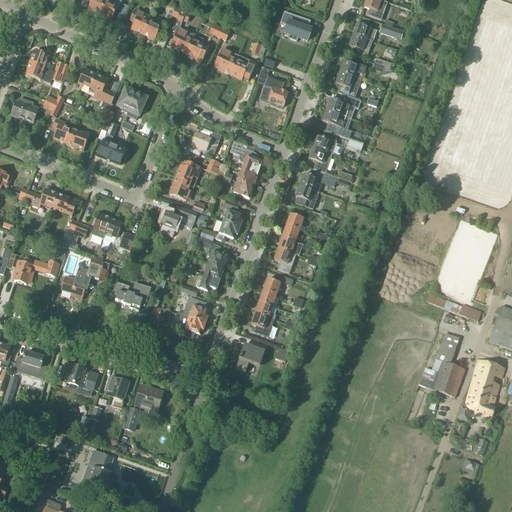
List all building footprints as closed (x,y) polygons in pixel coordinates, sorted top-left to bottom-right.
[(92,0),(87,12),(99,17),(106,0),(106,2),(102,0),(92,0)] [(114,1),(111,0),(106,0),(99,17),(111,22),(118,7),(113,5),(114,1)] [(375,0),(366,0),(363,9),(377,14),(381,2),(375,0)] [(122,6),(115,22),(121,25),(128,8),(122,6)] [(176,8),(171,18),(176,20),(177,20),(181,10),(176,8)] [(130,22),(134,24),(131,31),(143,37),(151,18),(145,15),(146,15),(135,10),(130,22)] [(170,35),(179,40),(174,51),(186,57),(194,38),(182,33),(183,32),(179,30),(182,22),(187,25),(192,15),(181,10),(177,20),(176,20),(170,35)] [(283,14),(279,25),(287,27),(284,35),(289,37),(287,40),(297,43),(298,40),(307,43),(311,32),(308,31),(310,23),(283,14)] [(151,18),(143,37),(154,43),(163,23),(151,18)] [(213,25),(208,35),(220,40),(225,30),(213,25)] [(366,41),(368,41),(367,43),(369,44),(370,43),(372,44),(376,32),(357,25),(353,37),(366,41)] [(383,26),(380,34),(389,37),(389,35),(391,29),(383,26)] [(403,33),(397,31),(391,29),(389,35),(401,39),(403,33)] [(225,30),(220,40),(226,43),(230,32),(225,30)] [(186,57),(198,62),(198,61),(202,63),(209,49),(202,46),(204,41),(195,37),(194,38),(186,57)] [(366,41),(353,37),(348,48),(363,53),(365,48),(370,50),(372,44),(370,43),(369,44),(367,43),(368,41),(366,41)] [(266,49),(255,45),(251,55),(262,59),(266,49)] [(389,50),(388,49),(386,55),(394,58),(396,52),(389,50)] [(238,59),(239,57),(222,50),(213,69),(230,77),(238,59)] [(50,58),(34,52),(29,65),(44,70),(45,70),(47,64),(50,58)] [(239,59),(238,59),(230,77),(241,82),(250,63),(239,58),(239,59)] [(391,65),(376,60),(374,66),(389,71),(391,65)] [(357,68),(343,63),(339,74),(360,82),(365,69),(358,66),(357,68)] [(57,64),(54,74),(61,76),(64,66),(57,64)] [(29,65),(25,77),(50,86),(52,81),(63,86),(66,78),(61,76),(54,74),(45,70),(44,70),(29,65)] [(64,66),(61,76),(66,78),(70,68),(64,66)] [(372,71),(387,77),(389,71),(374,66),(372,71)] [(273,74),(262,70),(257,84),(264,87),(266,80),(270,81),(273,74)] [(77,86),(83,89),(83,88),(89,91),(96,77),(84,72),(77,86)] [(335,86),(343,89),(341,96),(360,103),(351,99),(358,81),(360,82),(339,74),(335,86)] [(101,109),(103,110),(99,119),(105,122),(108,112),(117,95),(105,89),(108,82),(96,77),(89,91),(95,94),(92,100),(102,105),(101,109)] [(263,89),(259,101),(283,109),(288,95),(280,92),(282,88),(275,86),(272,92),(263,89)] [(117,109),(122,111),(121,113),(127,115),(136,95),(135,95),(136,93),(132,91),(130,93),(125,90),(117,109)] [(127,115),(133,118),(134,116),(139,119),(147,100),(142,98),(142,96),(138,94),(137,96),(136,95),(127,115)] [(326,112),(348,120),(351,121),(355,110),(357,111),(360,103),(341,96),(338,104),(330,101),(326,112)] [(57,101),(47,97),(45,103),(54,107),(57,101)] [(57,101),(54,107),(60,110),(64,101),(58,98),(57,101)] [(368,99),(366,105),(376,109),(378,103),(368,99)] [(21,105),(16,103),(10,117),(33,126),(39,110),(32,107),(33,105),(23,101),(21,105)] [(40,113),(47,116),(49,117),(51,113),(54,107),(45,103),(42,109),(40,113)] [(51,113),(49,117),(55,120),(60,110),(54,107),(51,113)] [(114,114),(108,112),(105,122),(111,124),(114,114)] [(322,123),(330,126),(328,134),(348,141),(351,133),(345,131),(348,120),(326,112),(322,123)] [(95,129),(101,131),(105,122),(99,119),(95,129)] [(71,131),(64,128),(66,125),(56,121),(52,131),(56,132),(53,141),(65,146),(71,131)] [(107,134),(111,124),(105,122),(101,131),(107,134)] [(121,129),(132,134),(134,128),(123,123),(121,129)] [(77,133),(71,131),(65,146),(83,153),(90,136),(83,133),(83,135),(77,133)] [(191,148),(189,154),(199,158),(201,152),(205,154),(208,147),(210,148),(213,147),(215,142),(210,141),(211,139),(196,134),(191,148)] [(112,139),(106,137),(104,143),(103,142),(97,158),(119,167),(125,151),(110,145),(112,139)] [(324,141),(316,138),(312,150),(332,156),(337,143),(325,139),(324,141)] [(363,146),(349,141),(347,147),(361,152),(363,146)] [(247,148),(234,144),(230,154),(238,157),(238,158),(238,159),(238,160),(238,161),(239,162),(239,163),(240,164),(242,165),(243,165),(240,172),(257,178),(257,177),(260,168),(257,167),(258,163),(256,163),(257,160),(257,159),(257,158),(256,156),(255,155),(253,154),(245,152),(247,148)] [(308,161),(319,165),(319,167),(327,170),(332,156),(312,150),(308,161)] [(221,165),(210,161),(208,167),(218,171),(221,165)] [(183,168),(181,168),(176,180),(195,187),(201,170),(185,164),(183,168)] [(206,172),(215,176),(212,182),(219,185),(223,173),(218,171),(208,167),(206,172)] [(257,178),(240,172),(236,183),(253,189),(254,185),(255,185),(257,182),(257,178)] [(315,172),(312,179),(303,176),(299,187),(318,194),(321,185),(334,189),(337,180),(315,172)] [(0,193),(5,195),(7,189),(8,190),(12,178),(0,173),(0,193)] [(337,180),(349,184),(352,177),(339,173),(337,180)] [(176,197),(175,199),(188,204),(190,199),(195,187),(176,180),(169,197),(172,198),(173,196),(176,197)] [(253,189),(236,183),(232,194),(249,200),(251,197),(252,193),(251,193),(253,189)] [(312,211),(318,194),(299,187),(298,189),(297,190),(295,195),(296,196),(295,198),(297,199),(295,205),(312,211)] [(27,192),(22,190),(18,201),(23,203),(24,202),(27,192)] [(40,207),(45,209),(45,208),(51,211),(57,196),(45,191),(42,198),(35,196),(31,206),(39,209),(40,207)] [(27,192),(24,202),(23,203),(29,205),(33,195),(27,192)] [(65,216),(67,217),(67,218),(71,219),(77,205),(69,202),(69,201),(57,196),(51,211),(58,213),(58,214),(65,217),(65,216)] [(226,202),(224,205),(223,208),(237,213),(239,208),(226,202)] [(193,211),(204,215),(206,209),(195,206),(193,211)] [(160,227),(161,227),(158,234),(172,239),(174,233),(175,233),(178,225),(191,231),(197,217),(176,208),(173,217),(165,213),(160,227)] [(242,218),(226,212),(222,224),(239,230),(242,223),(240,223),(242,218)] [(98,216),(92,232),(91,236),(103,241),(105,234),(110,221),(98,216)] [(203,229),(207,219),(199,216),(195,226),(203,229)] [(290,216),(286,227),(300,232),(303,234),(305,229),(301,228),(304,221),(290,216)] [(1,228),(11,233),(15,225),(5,221),(1,228)] [(113,245),(119,247),(117,253),(128,257),(136,239),(125,235),(120,233),(123,226),(110,221),(105,234),(112,237),(111,238),(115,239),(113,245)] [(59,248),(67,251),(77,224),(71,222),(68,230),(66,229),(59,248)] [(77,224),(67,251),(75,254),(79,242),(78,240),(80,235),(85,237),(89,229),(77,224)] [(214,241),(222,244),(225,238),(234,241),(236,236),(237,237),(239,230),(222,224),(218,236),(203,230),(199,238),(213,243),(214,241)] [(300,232),(286,227),(282,239),(295,244),(300,232)] [(196,237),(189,234),(186,244),(192,247),(196,237)] [(318,234),(314,245),(323,248),(327,238),(318,234)] [(199,238),(199,239),(196,247),(209,252),(213,243),(199,238)] [(295,244),(282,239),(278,250),(291,255),(295,244)] [(56,250),(55,253),(53,257),(63,260),(66,253),(56,250)] [(278,250),(274,262),(281,264),(279,272),(288,275),(295,257),(291,255),(278,250)] [(228,260),(211,253),(207,265),(224,271),(225,267),(228,263),(228,260)] [(2,258),(1,264),(0,263),(0,276),(3,277),(8,260),(2,258)] [(89,278),(104,283),(110,266),(92,260),(88,271),(79,269),(75,281),(66,278),(61,292),(71,295),(70,298),(82,301),(89,278)] [(13,280),(16,281),(16,283),(26,287),(27,285),(29,285),(35,268),(30,266),(31,264),(24,261),(23,264),(19,263),(13,280)] [(58,265),(50,263),(46,276),(54,278),(58,265)] [(224,271),(207,265),(203,276),(220,282),(222,279),(223,274),(222,274),(224,271)] [(220,282),(203,276),(198,290),(207,293),(209,289),(216,291),(219,282),(220,282)] [(293,282),(283,278),(281,284),(291,287),(293,282)] [(263,292),(276,297),(281,286),(267,281),(263,292)] [(182,288),(180,294),(195,299),(197,293),(182,288)] [(124,306),(129,308),(129,310),(138,313),(142,301),(144,294),(133,290),(131,295),(127,294),(126,296),(118,293),(115,302),(124,304),(124,306)] [(259,304),(272,309),(276,297),(263,292),(259,304)] [(188,319),(188,320),(205,326),(208,319),(206,318),(208,313),(207,313),(210,307),(189,299),(183,317),(188,319)] [(301,310),(304,302),(295,299),(292,307),(301,310)] [(446,302),(443,310),(458,316),(478,323),(481,314),(462,306),(462,309),(446,302)] [(272,309),(259,304),(255,315),(274,322),(276,317),(270,315),(272,309)] [(511,311),(501,307),(488,344),(511,352),(511,311)] [(161,311),(154,309),(151,316),(159,319),(159,317),(162,318),(163,314),(161,313),(161,311)] [(274,322),(255,315),(250,327),(264,332),(266,325),(272,327),(274,322)] [(170,325),(167,332),(175,335),(176,331),(179,332),(182,337),(192,341),(195,335),(200,336),(201,332),(203,332),(205,326),(188,320),(185,328),(170,325)] [(285,326),(294,329),(297,330),(299,326),(296,325),(287,322),(285,326)] [(0,369),(2,370),(2,369),(6,370),(10,357),(7,356),(10,349),(0,345),(0,369)] [(245,374),(249,365),(258,368),(264,353),(244,346),(235,370),(245,374)] [(275,360),(285,364),(289,353),(279,349),(275,360)] [(41,367),(43,359),(25,354),(23,361),(17,359),(12,373),(42,382),(47,369),(41,367)] [(418,387),(455,400),(465,371),(435,361),(434,363),(431,372),(425,370),(418,387)] [(464,408),(461,407),(456,420),(467,424),(471,412),(491,420),(495,410),(493,409),(495,401),(496,399),(505,370),(477,362),(464,408)] [(65,365),(60,383),(78,389),(76,395),(90,400),(92,392),(93,392),(98,376),(89,373),(88,376),(84,375),(85,371),(65,365)] [(0,391),(3,393),(9,373),(2,371),(0,378),(0,391)] [(4,400),(11,402),(19,376),(12,374),(4,400)] [(104,398),(111,400),(109,407),(122,411),(124,404),(123,404),(129,385),(110,379),(104,398)] [(133,414),(129,413),(123,431),(132,434),(140,410),(148,412),(147,415),(155,417),(162,395),(141,389),(133,414)] [(102,411),(94,409),(90,421),(98,423),(102,411)] [(5,415),(0,424),(0,425),(11,432),(17,422),(5,415)] [(79,428),(87,430),(90,420),(82,418),(79,428)] [(0,449),(2,450),(9,439),(0,434),(0,449)] [(80,488),(94,493),(95,490),(103,493),(104,489),(105,489),(110,474),(108,474),(113,460),(93,452),(87,467),(93,469),(91,474),(93,475),(90,483),(83,481),(80,488)] [(0,500),(3,502),(9,491),(0,485),(6,474),(4,473),(10,463),(0,457),(0,500)] [(469,462),(465,461),(461,472),(475,477),(476,474),(479,466),(477,465),(476,464),(469,462)] [(58,511),(61,507),(42,499),(38,507),(46,511),(45,511),(58,511)]
